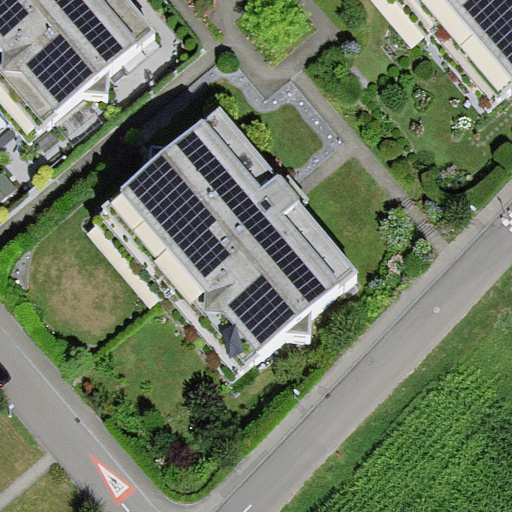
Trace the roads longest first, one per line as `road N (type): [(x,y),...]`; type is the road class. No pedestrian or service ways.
road 1 (residential): [(245,511),(511,226)]
road 2 (residential): [(132,511),(0,357)]
